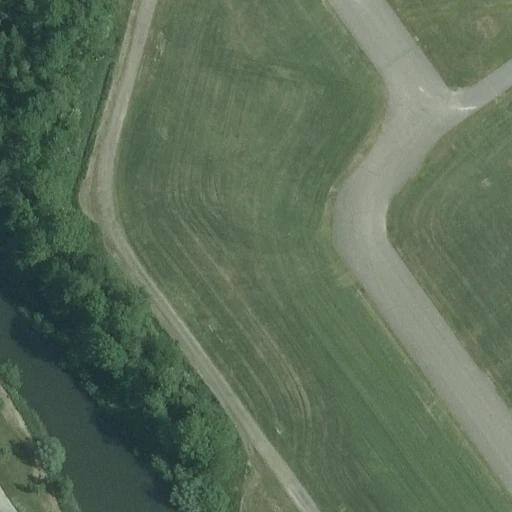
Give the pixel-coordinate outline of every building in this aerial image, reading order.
[(208,0),(225,9),(230,0),(208,0)] [(211,33),(219,11),(198,4),(190,25),(211,33)] [(219,33),(187,70),(208,88),(240,52),(219,33)] [(452,75),(444,81),(455,96),(462,91),(452,75)] [(156,169),(171,172),(184,110),(171,107),(168,118),(155,115),(149,145),(161,147),(159,156),(147,154),(142,180),(153,182),(156,169)] [(473,192),(500,189),(499,174),(511,172),(511,142),(488,145),(490,160),(470,162),(473,192)] [(171,184),(149,188),(158,231),(180,227),(171,184)] [(450,250),(468,238),(455,220),(472,208),(460,191),(425,215),(450,250)] [(198,252),(187,252),(188,266),(197,279),(177,294),(226,364),(244,351),(235,339),(256,338),(258,340),(272,339),(273,360),(276,363),(334,360),(333,336),(339,332),(337,329),(336,317),(342,316),(334,304),(315,317),(312,317),(312,305),(306,297),(321,287),(270,214),(250,216),(198,252)] [(163,269),(190,251),(176,230),(149,248),(163,269)] [(338,459),(317,473),(324,483),(345,469),(338,459)] [(363,511),(356,502),(343,511),(363,511)]
